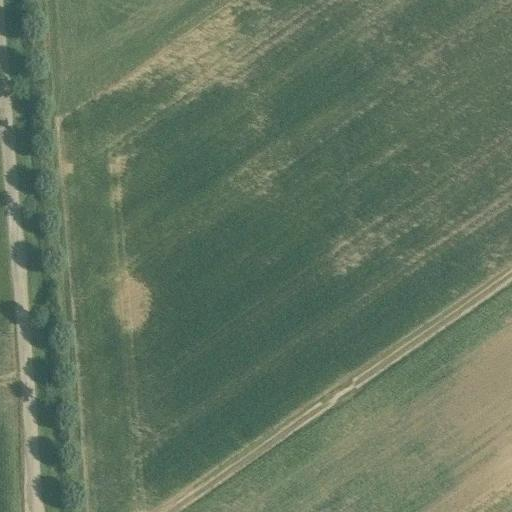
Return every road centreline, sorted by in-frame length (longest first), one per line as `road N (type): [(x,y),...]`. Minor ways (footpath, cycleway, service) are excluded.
road 1 (track): [(0,66),(34,511)]
road 2 (track): [(169,511),(511,276)]
